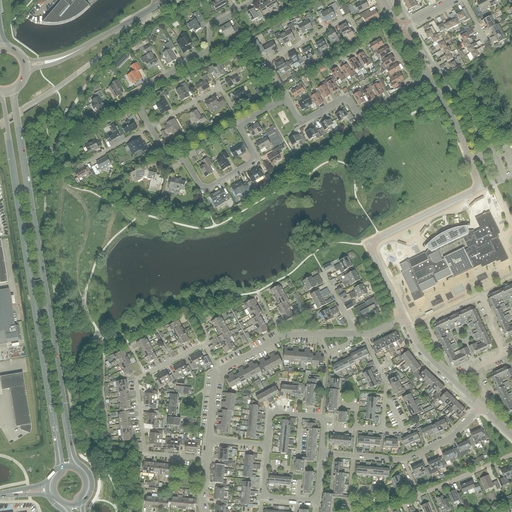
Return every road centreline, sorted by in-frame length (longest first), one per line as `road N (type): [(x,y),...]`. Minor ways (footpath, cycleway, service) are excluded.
road 1 (primary): [(70,450),(15,88)]
road 2 (primary): [(0,94),(56,441)]
road 3 (residential): [(146,126),(159,153),(181,156),(197,187),(205,187),(252,160),(237,127),(284,98)]
road 4 (unclassified): [(403,316),(368,243),(481,187),(469,160)]
road 5 (residential): [(205,458),(145,453),(136,379),(203,343)]
road 6 (residential): [(146,126),(137,103),(143,82),(202,49),(210,23),(256,0)]
road 7 (residential): [(284,98),(299,123),(344,97),(359,115),(415,84)]
road 8 (residential): [(360,35),(345,16),(264,64),(284,98)]
road 9 (residential): [(438,348),(427,322),(482,295),(503,353)]
road 10 (secondary): [(54,60),(160,4)]
